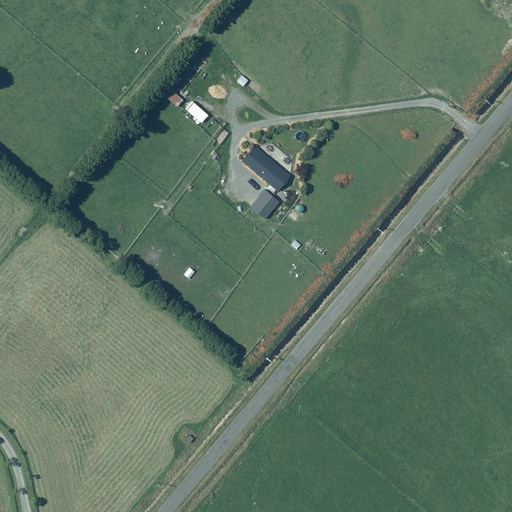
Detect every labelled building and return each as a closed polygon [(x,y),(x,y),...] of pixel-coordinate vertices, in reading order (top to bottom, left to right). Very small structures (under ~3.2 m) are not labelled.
[(206,62),(189,49),(178,62),(195,76),(206,62)] [(176,72),(170,79),(176,84),(182,78),(176,72)] [(241,73),(235,80),(242,86),(248,79),(241,73)] [(173,91),(167,97),(176,105),(182,99),(173,91)] [(200,122),(207,113),(192,99),(184,108),(200,122)] [(254,146),(241,161),(268,183),(265,187),(272,193),(275,188),(276,189),(288,174),(254,146)] [(264,189),(250,205),(264,218),(278,201),(264,189)] [(189,266),(183,274),(188,278),(195,271),(189,266)]
